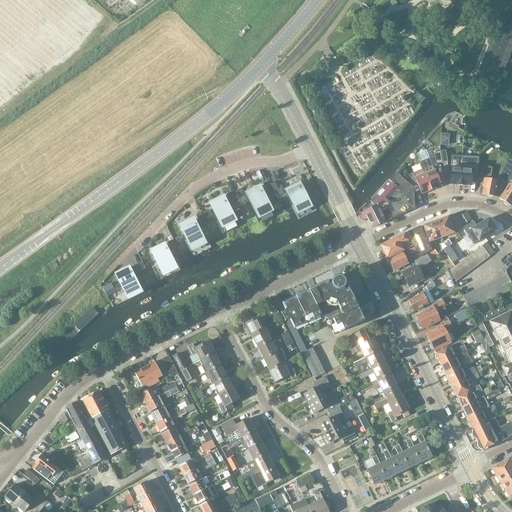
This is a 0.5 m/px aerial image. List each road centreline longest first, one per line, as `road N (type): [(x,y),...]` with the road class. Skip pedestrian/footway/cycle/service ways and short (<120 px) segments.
road 1 (primary): [(0,268),(174,142),(259,66)]
road 2 (tertiary): [(359,244),(471,468)]
road 3 (residential): [(219,315),(256,394),(320,462),(345,511)]
road 4 (residential): [(311,147),(213,177),(123,261)]
road 5 (residential): [(511,221),(481,205),(449,204),(359,244)]
road 6 (residential): [(182,511),(106,371)]
road 7 (residential): [(219,315),(359,244)]
road 8 (residential): [(0,475),(75,389),(106,371)]
road 9 (residential): [(106,371),(219,315)]
